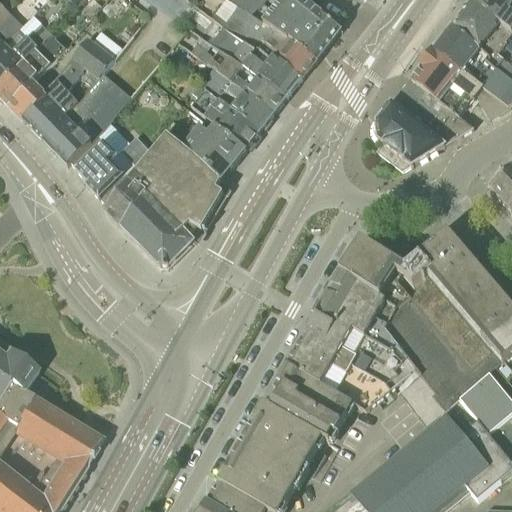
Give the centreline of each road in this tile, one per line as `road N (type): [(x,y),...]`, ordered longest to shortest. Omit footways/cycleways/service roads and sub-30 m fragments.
road 1 (residential): [(177,511),(355,203)]
road 2 (secondary): [(190,362),(113,303),(0,145)]
road 3 (secondary): [(190,362),(302,167)]
road 4 (secondary): [(107,511),(190,362)]
road 5 (secondary): [(302,167),(383,43)]
